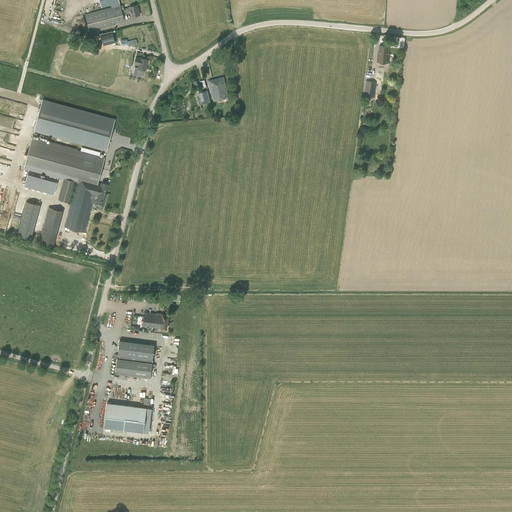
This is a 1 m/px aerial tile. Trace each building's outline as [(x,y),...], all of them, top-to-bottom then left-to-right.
[(132,16),(140,14),(137,5),(130,7),(124,9),(123,5),(120,6),(118,0),(100,0),(102,6),(117,2),(118,5),(85,14),(89,30),(124,20),(122,13),(131,11),(132,16)] [(101,36),(104,46),(115,43),(113,33),(101,36)] [(377,62),(388,63),(389,54),(388,54),(389,47),(379,46),(378,54),(379,54),(379,56),(377,56),(377,62)] [(138,68),(145,70),(148,60),(136,57),(134,64),(139,65),(138,68)] [(211,92),(214,100),(228,97),(223,78),(209,81),(212,92),(211,92)] [(375,93),(377,78),(368,78),(367,92),(375,93)] [(199,93),(202,104),(209,102),(207,91),(199,93)] [(104,148),(111,118),(41,101),(34,131),(104,148)] [(0,125),(21,130),(23,119),(0,113),(0,125)] [(25,163),(98,182),(104,158),(32,138),(25,163)] [(53,194),(57,182),(27,174),(23,186),(53,194)] [(107,194),(105,194),(108,184),(101,182),(101,183),(79,178),(78,182),(64,178),(64,179),(63,178),(62,180),(63,181),(63,183),(61,182),(60,188),(61,189),(58,199),(70,203),(75,183),(76,183),(65,227),(84,232),(92,203),(96,204),(95,205),(103,207),(107,194)] [(31,239),(40,205),(26,201),(17,235),(31,239)] [(54,245),(63,211),(49,207),(40,241),(54,245)] [(161,328),(167,329),(168,315),(156,314),(145,313),(143,325),(161,328)] [(120,340),(118,355),(119,355),(119,358),(117,358),(115,373),(150,378),(155,345),(120,340)] [(104,427),(144,432),(147,407),(107,402),(104,427)]
